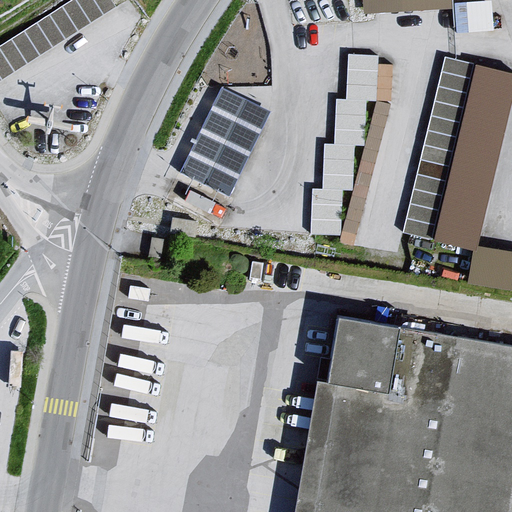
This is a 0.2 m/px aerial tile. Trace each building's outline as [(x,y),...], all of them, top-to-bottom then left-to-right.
[(112,0),(71,0),(0,46),(0,81),(116,6),(112,0)] [(456,0),(458,27),(495,26),(493,0),(456,0)] [(363,143),(344,239),(398,249),(409,193),(375,187),(400,57),(353,48),(344,95),(342,94),(334,138),(363,143)] [(469,278),(511,285),(511,245),(485,241),(511,77),(511,63),(440,52),(410,232),(475,242),(469,278)] [(272,111),(221,86),(179,169),(230,195),(272,111)] [(314,230),(344,231),(345,171),(328,170),(327,185),(315,184),(314,230)] [(198,221),(173,217),(170,232),(195,237),(198,221)] [(164,239),(152,237),(148,256),(161,258),(164,239)] [(511,511),(511,349),(340,319),(328,384),(317,382),(295,511),(511,511)]
